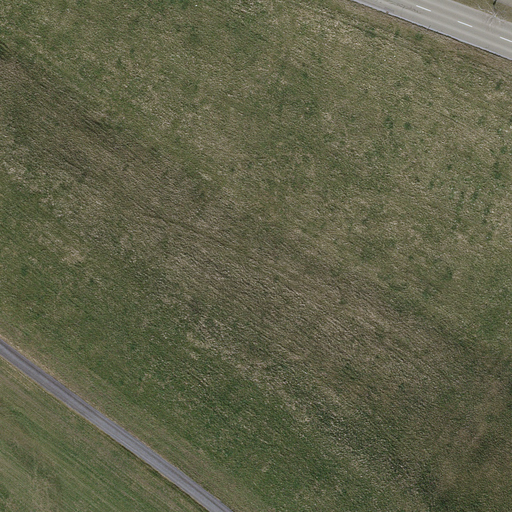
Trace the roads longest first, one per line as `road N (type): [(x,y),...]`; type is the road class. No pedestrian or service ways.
road 1 (track): [(0,353),(205,511)]
road 2 (tertiary): [(398,0),(511,43)]
